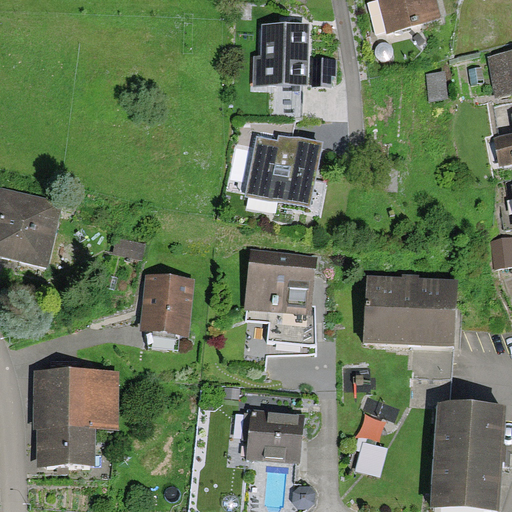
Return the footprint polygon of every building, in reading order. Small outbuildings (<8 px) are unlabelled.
[(442,21),(438,0),(381,0),(388,32),(442,21)] [(309,88),(310,27),(260,26),(259,58),(256,56),(255,87),(309,88)] [(511,50),(490,54),(496,94),(511,91),(511,50)] [(432,98),(449,97),(448,72),(431,73),(432,98)] [(511,136),(500,139),(504,165),(511,163),(511,136)] [(310,209),(321,147),(281,139),(281,144),(259,140),(248,197),(310,209)] [(0,258),(49,269),(64,204),(0,189),(0,258)] [(120,227),(114,255),(144,262),(150,233),(120,227)] [(511,269),(511,239),(491,243),(496,272),(511,269)] [(269,342),(317,348),(315,311),(312,310),(318,259),(252,250),(244,320),(271,323),(269,342)] [(149,335),(148,349),(189,352),(193,282),(146,278),(142,334),(149,335)] [(368,281),(364,346),(454,352),(458,287),(368,281)] [(96,469),(97,433),(118,433),(119,374),(38,372),(37,435),(36,468),(96,469)] [(431,511),(501,511),(506,412),(436,409),(431,511)] [(251,411),(247,459),(302,464),(306,416),(251,411)] [(360,437),(381,445),(389,422),(368,415),(360,437)] [(364,442),(359,472),(385,476),(390,446),(364,442)]
